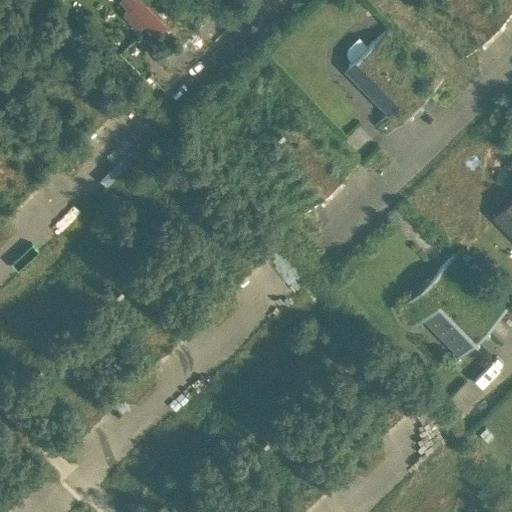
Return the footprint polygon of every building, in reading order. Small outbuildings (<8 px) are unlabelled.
[(198,24),(174,0),(131,0),(176,45),(198,24)] [(505,16),(488,0),(446,0),(483,37),(505,16)] [(424,95),(372,42),(351,63),(403,116),(424,95)] [(117,102),(65,49),(43,71),(95,124),(117,102)] [(344,173),(292,120),(270,142),(322,195),(344,173)] [(37,181),(0,143),(0,187),(15,202),(37,181)] [(511,197),(497,212),(511,227),(511,197)] [(263,252),(211,199),(189,220),(241,273),(263,252)] [(490,323),(438,270),(416,291),(468,344),(490,323)] [(183,330),(131,277),(110,298),(162,351),(183,330)] [(409,401),(357,348),(336,369),(388,423),(409,401)] [(103,409),(51,355),(29,377),(81,430),(103,409)] [(330,480),(278,426),(256,448),(308,501),(330,480)] [(0,509),(22,488),(0,465),(0,509)] [(511,511),(511,506),(504,498),(489,511),(511,511)]
